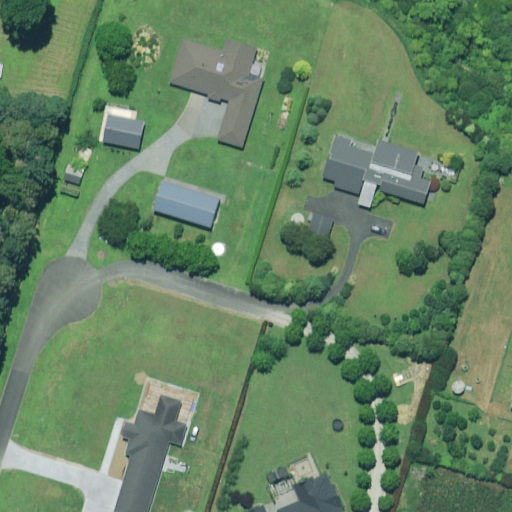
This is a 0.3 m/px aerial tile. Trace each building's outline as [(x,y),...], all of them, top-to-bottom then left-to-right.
[(260,50),(226,40),(223,51),(186,40),(173,85),(211,96),(210,98),(231,105),(220,142),(245,149),(265,79),(253,76),(260,50)] [(355,142),(339,138),(327,179),(338,182),(336,188),(361,195),(365,181),(384,187),(382,192),(428,205),(434,184),(424,180),(427,170),(418,167),(422,154),(383,142),(379,156),(353,148),(355,142)] [(85,172),(70,168),(67,182),(81,185),(85,172)] [(223,200),(165,183),(157,212),(214,229),(223,200)] [(79,191),(63,187),(60,201),(76,205),(79,191)] [(335,224),(315,218),(310,235),(330,241),(335,224)] [(304,494),(306,500),(276,511),(268,511),(267,507),(254,511),(345,511),(330,475),(319,480),(311,483),(314,490),(304,494)]
